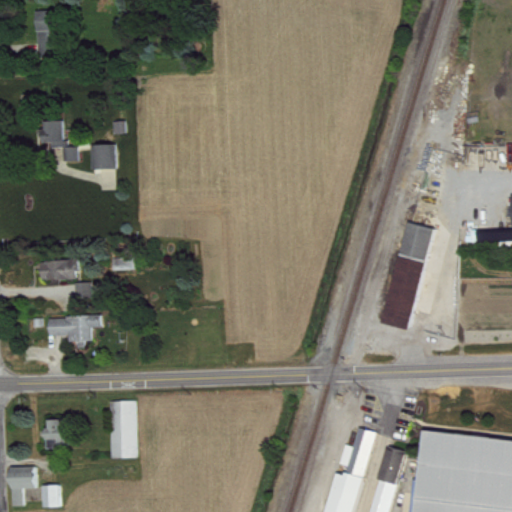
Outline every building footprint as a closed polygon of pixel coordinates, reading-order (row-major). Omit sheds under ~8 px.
[(66,15),(45,16),(46,64),(68,64),(66,15)] [(73,125),(52,126),(53,147),(59,147),(59,152),(73,152),(73,166),(87,166),(86,151),(73,152),(73,125)] [(100,174),(125,174),(125,150),(100,150),(100,174)] [(440,245),(441,245),(444,233),(416,227),(392,328),(419,335),(440,245)] [(120,262),(121,275),(145,274),(145,261),(120,262)] [(87,284),(86,264),(50,265),(51,285),(87,284)] [(100,287),(84,287),(84,303),(100,302),(100,287)] [(57,322),(58,340),(77,339),(78,347),(86,347),(86,353),(93,352),(93,346),(100,345),(100,332),(110,332),(109,320),(57,322)] [(120,463),(145,462),(144,405),(119,406),(120,463)] [(57,434),(54,434),(54,453),(78,452),(78,441),(75,441),(74,424),(57,424),(57,434)] [(511,511),(511,443),(430,435),(421,511),(511,511)] [(379,511),(399,511),(414,456),(396,451),(379,511)] [(45,471),(20,472),(21,511),(32,511),(32,493),(46,493),(45,471)] [(52,511),(69,511),(69,490),(52,490),(52,511)]
